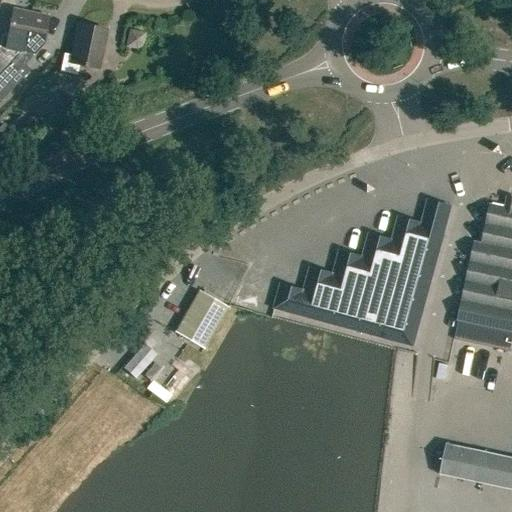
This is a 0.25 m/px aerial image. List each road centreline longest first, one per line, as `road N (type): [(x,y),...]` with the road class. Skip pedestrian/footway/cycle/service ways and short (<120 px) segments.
road 1 (residential): [(0,455),(209,237),(320,171),(410,139)]
road 2 (secondary): [(0,197),(94,149),(332,58)]
